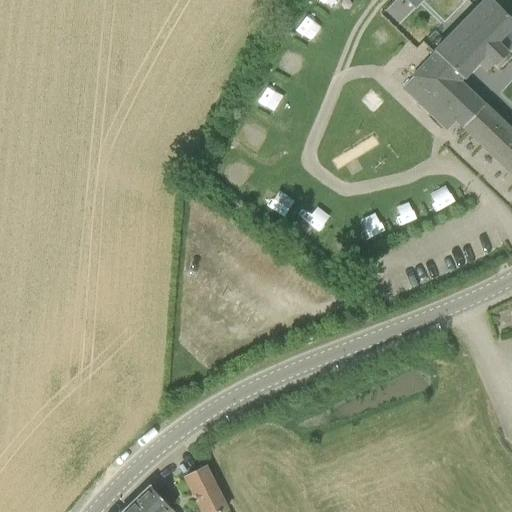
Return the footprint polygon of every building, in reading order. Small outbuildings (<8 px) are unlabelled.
[(327,0),(341,12),(352,0),(327,0)] [(511,0),(485,0),(434,52),(436,53),(402,87),(447,130),(457,120),(511,172),(511,0)] [(296,31),(312,42),(325,24),(308,13),(296,31)] [(275,110),(282,95),(267,88),(260,103),(275,110)] [(245,139),(262,148),(273,129),(255,120),(245,139)] [(202,511),(225,511),(226,511),(204,467),(185,477),(202,511)] [(172,511),(149,487),(121,511),(172,511)]
